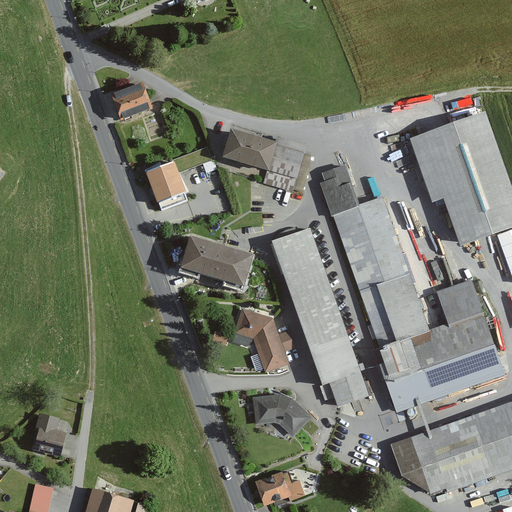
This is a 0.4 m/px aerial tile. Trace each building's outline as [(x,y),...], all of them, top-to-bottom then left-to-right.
[(159,112),(149,86),(118,99),(128,124),(159,112)] [(511,185),(485,113),(412,140),(435,199),(443,196),(461,246),(511,227),(511,185)] [(267,144),(221,130),(213,156),(259,170),(267,144)] [(299,145),(272,138),(260,184),(287,191),(299,145)] [(194,151),(196,158),(201,157),(202,162),(212,160),(209,148),(194,151)] [(176,191),(166,164),(140,173),(150,201),(176,191)] [(467,281),(433,293),(444,324),(426,330),(380,198),(354,207),(341,167),(315,176),(376,349),(372,351),(394,414),(501,377),(467,281)] [(362,397),(304,229),(266,242),(322,403),(331,400),(333,407),(362,397)] [(232,285),(241,255),(180,236),(171,267),(232,285)] [(274,336),(268,320),(239,310),(230,334),(251,341),(262,373),(283,366),(280,355),(292,350),(286,332),(274,336)] [(287,400),(274,395),(249,400),(254,426),(270,423),(276,425),(288,436),(306,417),(287,400)] [(398,477),(436,496),(511,469),(511,402),(387,447),(398,477)] [(56,419),(35,415),(28,450),(55,455),(59,433),(53,432),(56,419)] [(288,484),(283,473),(278,475),(276,472),(249,484),(259,509),(277,502),(278,505),(300,496),(294,481),(288,484)] [(46,511),(52,486),(32,482),(27,510),(12,507),(10,511),(46,511)] [(88,511),(126,511),(130,502),(94,492),(88,511)]
